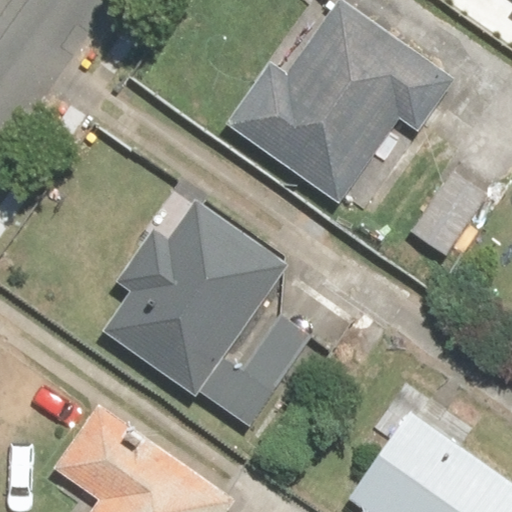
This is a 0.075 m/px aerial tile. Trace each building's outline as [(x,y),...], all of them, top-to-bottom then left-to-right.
[(275,58),(233,119),(348,199),(407,115),(429,131),(466,78),(353,0),(344,0),(295,71),(275,58)] [(488,198),(449,174),(412,232),(450,257),(488,198)] [(204,394),(294,261),(200,198),(176,234),(160,222),(123,277),(140,288),(110,331),(204,394)] [(105,495),(93,511),(227,511),(240,494),(105,401),(60,464),(105,495)] [(511,511),(511,467),(422,405),(358,496),(380,511),(511,511)]
